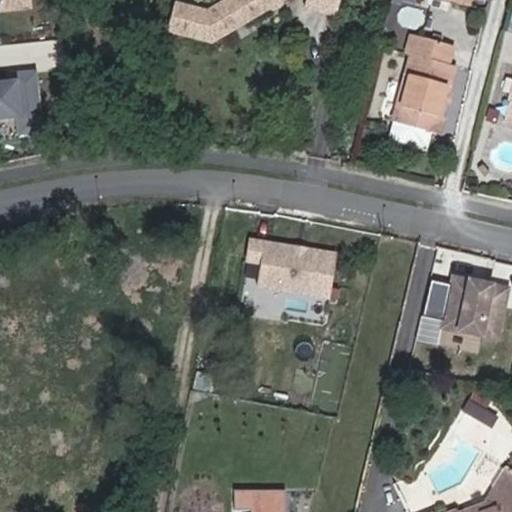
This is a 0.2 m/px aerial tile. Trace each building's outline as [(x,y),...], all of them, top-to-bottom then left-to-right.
[(0,0),(0,9),(29,6),(28,0),(0,0)] [(174,0),(169,19),(213,30),(265,0),(270,0),(271,1),(273,0),(174,0)] [(348,0),(311,0),(311,1),(346,9),(348,0)] [(439,0),(468,9),(470,0),(439,0)] [(438,126),(459,59),(439,50),(445,34),(412,23),(406,41),(415,44),(394,112),(388,128),(424,140),(430,123),(438,126)] [(0,118),(18,117),(20,134),(41,131),(35,72),(14,74),(15,82),(0,83),(0,118)] [(328,254),(244,237),(240,258),(255,261),(251,283),(320,296),(328,254)] [(480,284),(451,278),(441,330),(497,341),(507,289),(490,286),(489,291),(479,289),(480,284)] [(511,511),(511,471),(505,467),(482,503),(460,511),(456,511),(455,509),(447,511),(511,511)] [(286,511),(286,503),(235,503),(234,511),(286,511)]
